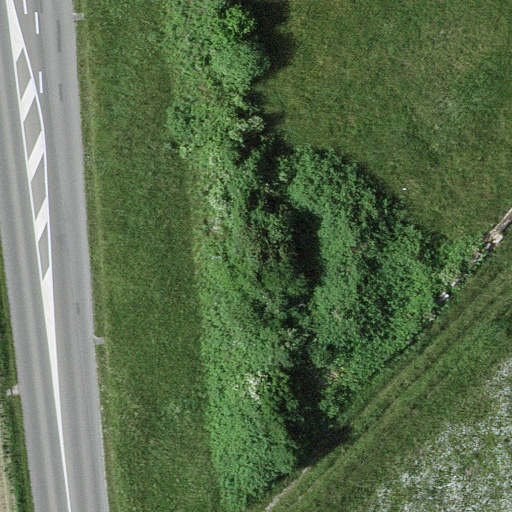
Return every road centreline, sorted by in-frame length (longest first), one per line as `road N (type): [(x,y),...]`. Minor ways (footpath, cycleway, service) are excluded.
road 1 (tertiary): [(71,511),(13,0)]
road 2 (track): [(283,511),(511,284)]
